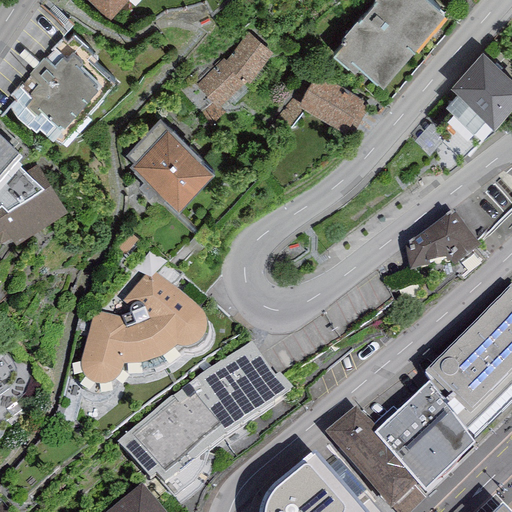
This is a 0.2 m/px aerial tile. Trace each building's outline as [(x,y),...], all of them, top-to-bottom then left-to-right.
[(83,0),(109,23),(129,0),(83,0)] [(374,0),(376,1),(358,23),(356,21),(345,35),(348,38),(332,57),(347,70),(348,69),(354,74),(359,69),(382,88),(444,15),(426,0),(374,0)] [(247,86),(273,53),(247,32),(226,60),(224,58),(196,86),(218,110),(242,84),(247,86)] [(130,81),(78,43),(32,105),(84,143),(130,81)] [(511,79),(482,53),(449,90),(456,96),(485,122),(493,129),(511,108),(511,79)] [(316,73),(296,106),(344,135),(364,102),(316,73)] [(473,134),(485,122),(456,96),(445,108),(473,134)] [(167,132),(132,168),(177,212),(212,176),(167,132)] [(0,206),(8,211),(43,189),(24,170),(16,163),(21,155),(0,136),(0,206)] [(37,163),(24,170),(43,189),(8,211),(0,206),(0,243),(11,237),(15,246),(67,212),(37,163)] [(455,217),(405,251),(410,275),(429,272),(428,269),(448,266),(454,272),(481,253),(455,217)] [(125,260),(140,241),(126,230),(111,249),(125,260)] [(150,273),(123,304),(130,311),(130,312),(129,315),(130,317),(122,321),(93,314),(81,366),(80,370),(82,377),(85,385),(90,389),(97,392),(102,393),(108,393),(115,388),(119,384),(124,373),(141,372),(163,364),(177,353),(180,355),(185,355),(191,354),(197,351),(202,347),(205,341),(207,336),(206,330),(205,326),(204,323),(201,320),(150,273)] [(511,295),(425,382),(467,444),(511,399),(511,295)] [(173,389),(117,436),(150,480),(157,475),(164,485),(233,433),(293,390),(279,366),(276,368),(251,333),(199,371),(200,372),(174,391),(173,389)] [(474,458),(428,391),(399,420),(380,438),(374,445),(422,504),(424,506),(474,458)] [(374,431),(355,411),(323,437),(383,511),(412,511),(422,504),(374,445),(380,438),(374,431)] [(393,413),(374,431),(380,438),(399,420),(393,413)] [(364,511),(314,450),(269,487),(263,497),(259,507),(258,511),(364,511)] [(166,511),(141,482),(104,511),(166,511)]
